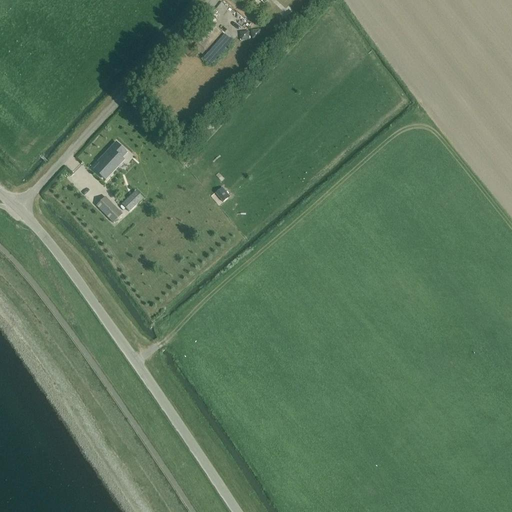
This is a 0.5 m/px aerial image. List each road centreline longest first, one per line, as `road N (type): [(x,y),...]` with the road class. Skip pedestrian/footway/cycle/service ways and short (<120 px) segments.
road 1 (unclassified): [(18,209),(235,511)]
road 2 (unclassified): [(18,209),(212,0)]
